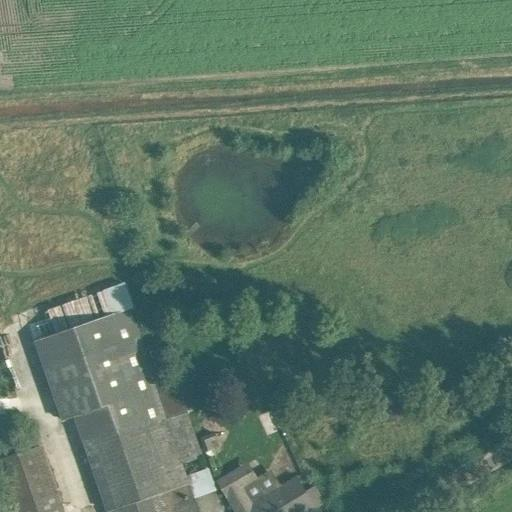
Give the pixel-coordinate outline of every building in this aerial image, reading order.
[(476,231),(401,262),(438,346),(511,312),(511,208),(473,221),(476,231)] [(157,382),(140,334),(131,307),(36,340),(64,421),(76,416),(109,511),(198,511),(182,463),(202,456),(187,413),(189,412),(176,375),(157,382)] [(287,428),(306,419),(294,393),(275,402),(287,428)] [(17,438),(0,444),(0,471),(13,511),(64,511),(42,446),(39,447),(34,433),(17,438)] [(254,480),(245,466),(218,482),(236,511),(308,511),(315,509),(296,478),(282,486),(272,469),(254,480)]
